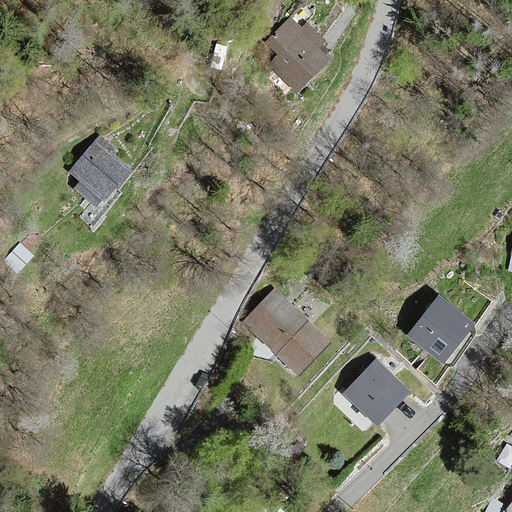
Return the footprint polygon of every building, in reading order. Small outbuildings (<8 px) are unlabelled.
[(258,0),(254,13),(271,20),(278,0),(258,0)] [(292,20),(269,42),(281,55),(272,64),(296,88),(326,59),(315,47),(322,40),(308,26),(302,31),(292,20)] [(77,187),(96,204),(128,168),(112,154),(116,149),(101,136),(72,170),(83,180),(77,187)] [(32,255),(20,244),(6,260),(17,270),(32,255)] [(327,341),(275,292),(246,321),(299,371),(327,341)] [(441,302),(414,336),(443,359),(470,325),(441,302)] [(377,362),(346,394),(376,422),(407,390),(377,362)]
